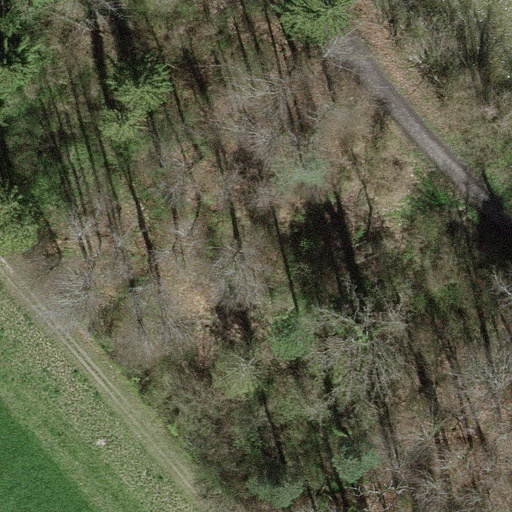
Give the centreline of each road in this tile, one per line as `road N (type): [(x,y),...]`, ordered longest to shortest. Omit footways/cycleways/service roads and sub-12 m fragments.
road 1 (track): [(239,511),(0,238)]
road 2 (track): [(511,239),(310,0)]
road 3 (track): [(0,384),(114,511)]
